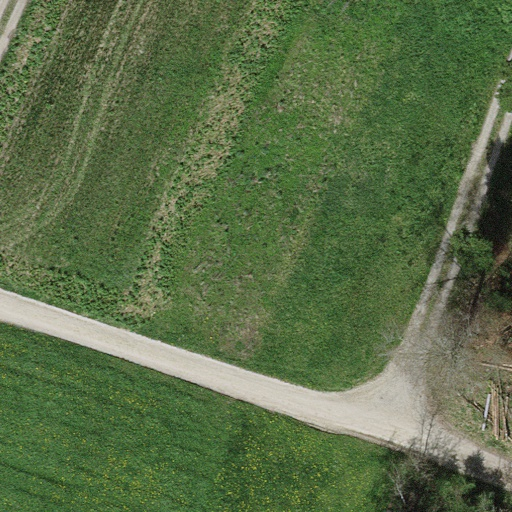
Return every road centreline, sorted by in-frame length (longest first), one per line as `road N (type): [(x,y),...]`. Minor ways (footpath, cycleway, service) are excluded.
road 1 (track): [(0,295),(381,418),(511,475)]
road 2 (track): [(381,418),(511,62)]
